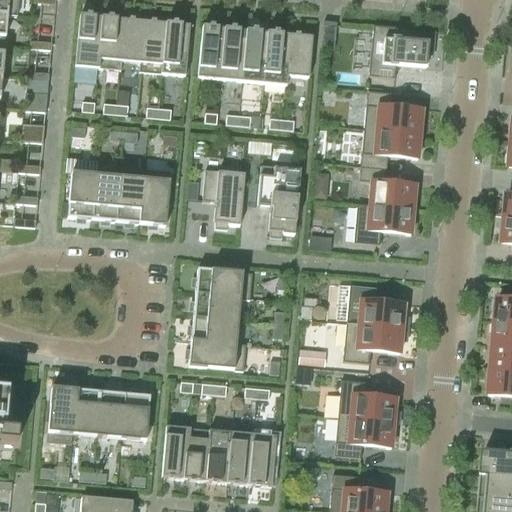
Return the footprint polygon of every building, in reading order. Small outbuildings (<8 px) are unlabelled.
[(0,0),(0,17),(15,19),(16,0),(0,0)] [(15,21),(15,19),(0,17),(0,40),(3,41),(5,20),(15,21)] [(96,71),(101,20),(78,18),(73,69),(96,71)] [(117,73),(122,22),(101,20),(96,71),(117,73)] [(139,75),(144,24),(122,22),(117,73),(119,74),(120,64),(139,66),(138,75),(139,75)] [(161,77),(166,26),(144,24),(139,75),(161,77)] [(333,51),(335,28),(335,25),(322,24),(320,50),(333,51)] [(183,79),(188,28),(166,26),(161,77),(183,79)] [(431,58),(433,37),(433,36),(414,34),(414,32),(372,28),(367,80),(393,82),(394,69),(424,71),(425,58),(431,58)] [(219,83),(224,32),(201,30),(196,81),(219,83)] [(240,85),(245,34),(224,32),(219,83),(240,85)] [(262,87),(267,36),(245,34),(240,85),(262,87)] [(283,89),(288,38),(267,36),(262,87),(283,89)] [(307,81),(311,40),(288,38),(283,89),(285,89),(286,79),(307,81)] [(50,54),(51,46),(29,44),(28,52),(50,54)] [(47,85),(48,77),(26,75),(25,83),(47,85)] [(391,110),(392,97),(366,94),(362,132),(418,137),(420,113),(391,110)] [(44,116),(46,98),(24,96),(22,114),(44,116)] [(80,115),(92,116),(93,106),(81,105),(80,115)] [(114,118),(114,108),(102,107),(102,117),(114,118)] [(126,120),(126,109),(114,108),(114,118),(126,120)] [(157,122),(157,112),(145,111),(144,121),(157,122)] [(169,124),(170,113),(157,112),(157,122),(169,124)] [(203,127),(215,128),(216,118),(204,116),(203,127)] [(236,130),(237,119),(225,118),(224,129),(236,130)] [(258,132),(259,120),(249,119),(249,121),(237,119),(236,130),(258,132)] [(279,134),(280,123),(268,122),(267,133),(279,134)] [(291,135),(292,125),(280,123),(279,134),(291,135)] [(41,147),(43,129),(21,127),(19,145),(41,147)] [(83,141),(84,131),(70,130),(69,140),(83,141)] [(416,162),(418,137),(362,132),(359,170),(385,173),(386,159),(416,162)] [(122,145),(123,135),(109,134),(108,143),(122,145)] [(135,146),(136,136),(123,135),(122,145),(135,146)] [(174,149),(175,140),(162,138),(161,148),(174,149)] [(264,159),(265,146),(246,144),(245,157),(264,159)] [(202,146),(190,145),(189,157),(201,158),(202,146)] [(38,178),(39,170),(17,168),(17,176),(38,178)] [(293,238),(299,173),(259,169),(255,213),(270,215),(268,241),(280,242),(281,237),(293,238)] [(119,180),(114,225),(122,226),(132,227),(138,227),(143,173),(142,173),(119,170),(119,180)] [(413,189),(383,186),(385,173),(359,170),(358,184),(370,185),(367,208),(367,209),(411,213),(413,189)] [(143,173),(138,227),(146,228),(156,229),(163,230),(168,175),(143,173)] [(238,229),(243,177),(203,174),(201,204),(216,206),(215,212),(213,211),(211,225),(214,226),(213,232),(226,233),(226,228),(238,229)] [(325,202),(327,176),(313,175),(311,201),(325,202)] [(70,176),(66,221),(75,222),(85,223),(91,223),(95,178),(70,176)] [(95,178),(91,223),(99,224),(109,225),(114,225),(119,180),(95,178)] [(186,185),(185,202),(196,203),(197,186),(186,185)] [(36,209),(36,201),(15,199),(14,207),(36,209)] [(409,238),(411,213),(367,209),(367,208),(355,207),(352,246),(378,248),(379,235),(409,238)] [(34,231),(34,223),(12,221),(12,229),(34,231)] [(511,221),(504,221),(502,246),(511,247),(511,221)] [(308,252),(327,254),(329,242),(309,240),(308,252)] [(248,302),(250,277),(196,272),(194,297),(248,302)] [(285,293),(286,280),(277,279),(275,292),(285,293)] [(338,288),(335,323),(345,324),(345,327),(406,333),(407,321),(401,321),(403,307),(373,305),(374,292),(338,288)] [(236,325),(238,303),(248,303),(248,302),(194,297),(191,321),(236,325)] [(511,301),(497,300),(494,325),(511,326),(511,301)] [(310,324),(311,309),(299,308),(298,323),(310,324)] [(282,329),(283,316),(273,315),(272,328),(282,329)] [(234,347),(236,325),(191,321),(189,345),(244,350),(244,348),(234,347)] [(511,350),(511,326),(494,325),(492,349),(511,350)] [(345,327),(341,365),(367,367),(368,354),(398,357),(399,343),(405,344),(406,333),(345,327)] [(281,342),(282,329),(272,328),(271,342),(281,342)] [(241,375),(244,350),(189,345),(187,370),(241,375)] [(511,350),(492,349),(490,372),(511,374),(511,350)] [(322,370),(324,355),(298,352),(297,367),(322,370)] [(277,378),(278,365),(269,364),(267,378),(277,378)] [(308,389),(310,371),(294,370),(293,388),(308,389)] [(511,374),(490,372),(488,398),(511,399),(511,374)] [(364,399),(365,386),(340,384),(336,421),(392,426),(398,427),(399,416),(393,415),(394,402),(364,399)] [(190,397),(191,387),(179,386),(178,396),(190,397)] [(212,399),(213,389),(201,388),(200,398),(212,399)] [(224,400),(225,390),(213,389),(212,399),(224,400)] [(0,391),(0,446),(15,447),(16,434),(0,432),(0,424),(4,425),(7,392),(0,391)] [(71,438),(75,393),(50,391),(46,436),(71,438)] [(255,402),(256,392),(244,391),(243,401),(255,402)] [(267,404),(268,393),(256,392),(255,402),(267,404)] [(95,440),(99,395),(75,393),(71,438),(95,440)] [(119,442),(123,397),(99,395),(95,440),(119,442)] [(144,445),(148,399),(123,397),(119,442),(144,445)] [(390,451),(392,426),(336,421),(333,459),(359,462),(360,449),(390,451)] [(183,483),(187,432),(164,430),(160,481),(183,483)] [(204,485),(208,434),(187,432),(183,483),(204,485)] [(225,487),(230,436),(208,434),(204,485),(225,487)] [(247,488),(251,438),(230,436),(225,487),(247,488)] [(270,491),(274,440),(251,438),(247,488),(270,491)] [(511,455),(483,453),(481,477),(511,480),(511,455)] [(52,482),(53,472),(39,471),(38,481),(52,482)] [(91,485),(92,476),(78,475),(77,484),(91,485)] [(104,487),(105,477),(92,476),(91,485),(104,487)] [(511,480),(481,477),(478,503),(511,505),(511,480)] [(357,480),(331,478),(327,511),(384,511),(386,496),(356,493),(357,480)] [(143,490),(144,481),(131,479),(130,489),(143,490)] [(0,492),(10,493),(10,485),(0,484),(0,492)] [(43,511),(44,507),(45,496),(35,495),(33,511),(43,511)] [(130,511),(131,505),(80,500),(78,511),(130,511)] [(511,511),(511,505),(478,503),(477,511),(511,511)]
